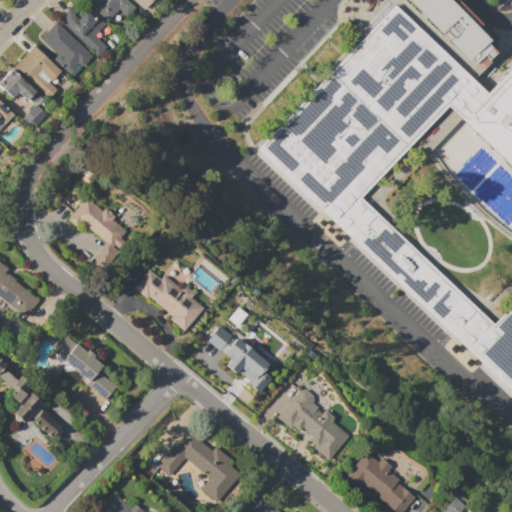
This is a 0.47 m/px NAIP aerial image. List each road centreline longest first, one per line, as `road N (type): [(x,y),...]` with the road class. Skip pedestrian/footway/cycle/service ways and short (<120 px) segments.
road 1 (residential): [(190,0),(36,159),(22,214),(27,238),(38,259),(338,511)]
road 2 (residential): [(176,377),(48,511)]
